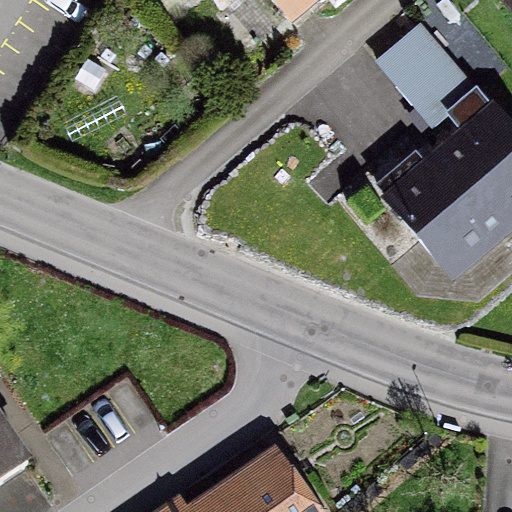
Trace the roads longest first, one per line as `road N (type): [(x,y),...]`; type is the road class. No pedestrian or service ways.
road 1 (residential): [(387,0),(184,178),(129,245)]
road 2 (residential): [(96,511),(257,394),(309,318)]
road 3 (tertiary): [(309,318),(511,389)]
road 4 (tertiary): [(129,245),(309,318)]
road 5 (tertiary): [(0,191),(129,245)]
